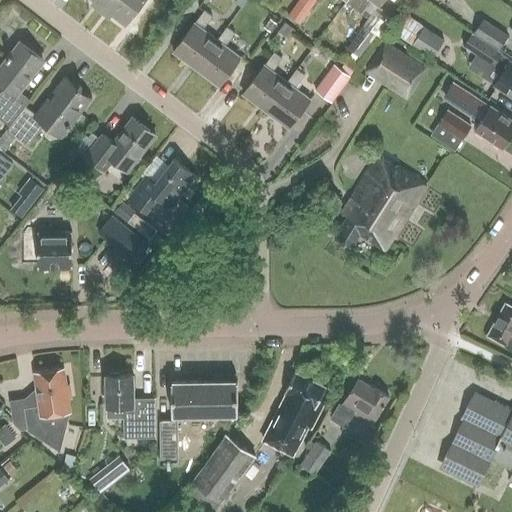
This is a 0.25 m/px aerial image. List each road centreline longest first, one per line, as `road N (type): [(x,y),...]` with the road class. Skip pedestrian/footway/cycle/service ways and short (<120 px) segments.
road 1 (residential): [(259,327),(252,182),(228,150),(27,0)]
road 2 (tertiary): [(259,327),(0,344)]
road 3 (unclassified): [(374,511),(449,339),(440,314)]
road 4 (tertiary): [(440,314),(259,327)]
